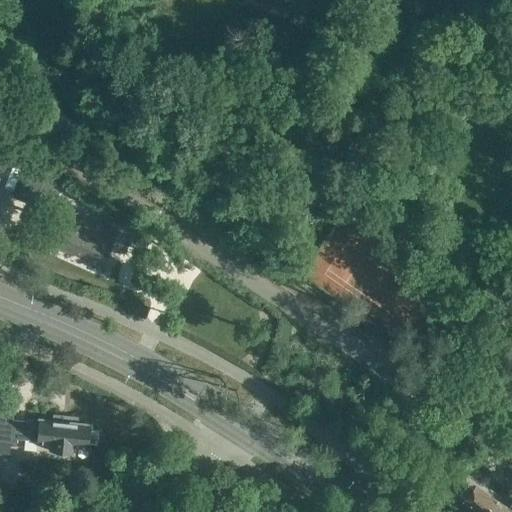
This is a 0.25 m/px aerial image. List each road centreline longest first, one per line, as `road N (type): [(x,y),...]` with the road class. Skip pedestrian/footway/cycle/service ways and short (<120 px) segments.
road 1 (unknown): [(0,114),(303,288),(511,432)]
road 2 (primary): [(259,436),(111,349),(0,301)]
road 3 (residential): [(86,511),(259,436)]
road 4 (primary): [(361,511),(259,436)]
